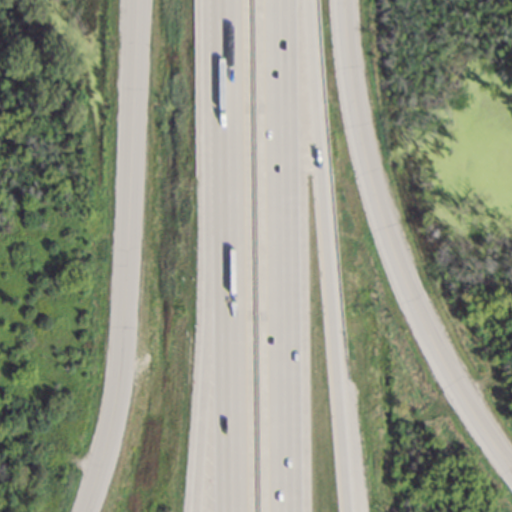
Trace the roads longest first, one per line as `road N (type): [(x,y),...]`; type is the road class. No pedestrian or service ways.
road 1 (tertiary): [(139,0),(124,403),(90,511)]
road 2 (motorway): [(349,511),(309,0)]
road 3 (motorway): [(283,511),(281,0)]
road 4 (motorway): [(228,96),(196,511)]
road 5 (motorway): [(228,96),(231,511)]
road 6 (tertiary): [(349,60),(358,134),(400,264),(471,405)]
